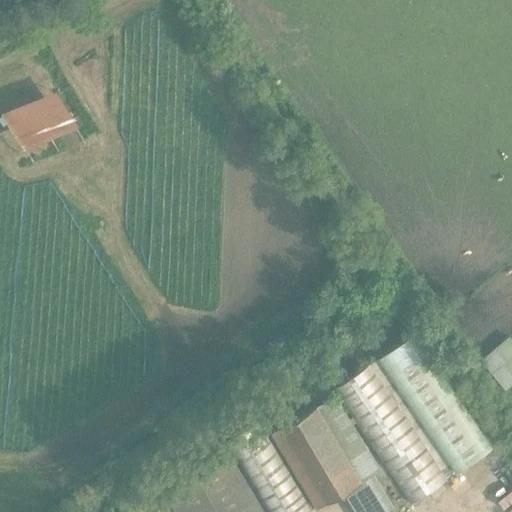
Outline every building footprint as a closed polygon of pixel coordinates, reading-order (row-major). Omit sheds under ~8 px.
[(81,131),(52,81),(7,107),(36,157),(81,131)] [(511,334),(483,359),(505,385),(511,379),(511,334)] [(373,473),(380,469),(335,394),(272,431),(317,507),(345,490),(357,511),(384,511),(394,507),(373,473)] [(226,439),(270,511),(307,511),(312,509),(258,419),(226,439)] [(265,511),(231,455),(168,493),(179,511),(265,511)]
